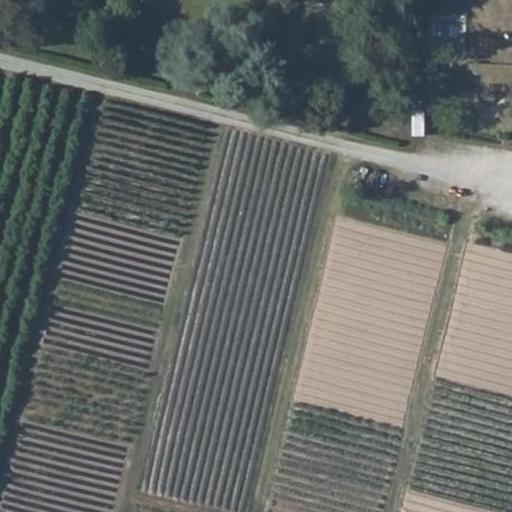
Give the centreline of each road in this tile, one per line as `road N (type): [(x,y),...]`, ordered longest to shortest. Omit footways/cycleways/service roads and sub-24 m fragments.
road 1 (track): [(0,64),(511,190)]
road 2 (track): [(424,0),(417,113),(423,168)]
